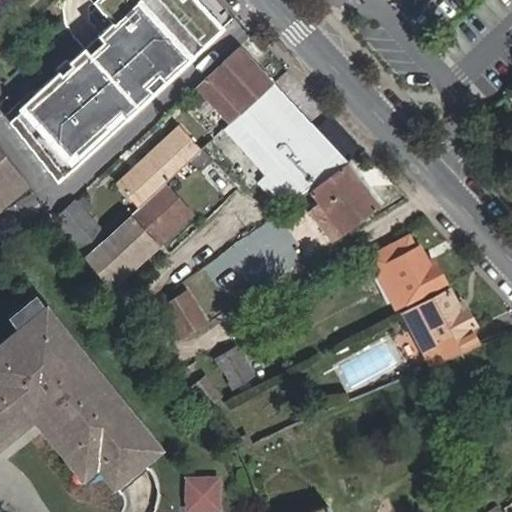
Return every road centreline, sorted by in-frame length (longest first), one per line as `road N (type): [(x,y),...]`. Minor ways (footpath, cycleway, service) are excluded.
road 1 (unknown): [(189,351),(446,189),(460,166),(468,75),(511,39)]
road 2 (secondary): [(511,259),(269,0)]
road 3 (residential): [(0,228),(62,192),(266,0)]
road 4 (unknown): [(401,0),(379,18),(281,0)]
